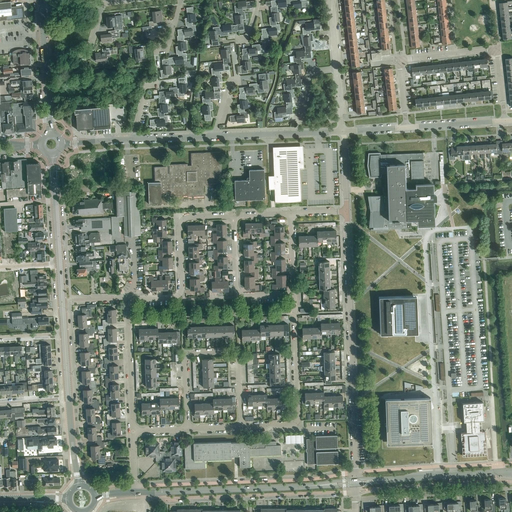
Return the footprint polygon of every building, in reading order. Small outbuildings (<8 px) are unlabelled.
[(307,0),(302,0),(301,0),(301,1),(297,2),(296,0),(289,0),(289,2),(289,5),(293,5),(293,9),(302,8),(302,7),(308,6),(307,0)] [(253,8),(252,1),(246,2),(246,1),(237,2),(238,5),(234,6),(235,12),(238,12),(243,11),(243,8),(246,7),(246,8),(253,8)] [(507,2),(499,3),(500,9),(508,8),(508,7),(508,4),(511,3),(511,1),(507,1),(507,2)] [(0,20),(24,18),(22,6),(11,7),(11,2),(0,2),(0,20)] [(416,10),(415,2),(406,3),(407,11),(416,10)] [(278,13),(277,6),(272,7),(271,7),(271,14),(272,13),(273,17),(269,17),(270,25),(271,25),(276,24),(276,21),(280,21),(279,12),(278,13)] [(447,14),(446,6),(438,7),(439,15),(447,14)] [(511,6),(508,7),(508,8),(500,9),(501,15),(509,14),(509,13),(508,10),(511,9),(511,6)] [(186,8),(187,14),(188,14),(188,18),(185,18),(186,26),(187,26),(193,25),(192,25),(192,22),(196,22),(195,13),(194,13),(193,7),(186,8)] [(417,17),(416,10),(407,11),(408,18),(417,17)] [(130,11),(120,13),(121,19),(132,17),(130,11)] [(158,22),(162,21),(161,11),(153,12),(154,21),(149,21),(149,26),(158,25),(158,22)] [(244,11),(243,11),(238,12),(238,15),(235,15),(236,24),(237,24),(237,25),(238,30),(244,29),(243,23),(242,23),(242,19),(245,19),(244,11)] [(511,12),(509,13),(509,14),(501,15),(502,21),(510,20),(510,19),(509,16),(511,15),(511,12)] [(448,21),(447,14),(439,15),(440,22),(448,21)] [(115,30),(123,29),(122,23),(116,24),(115,16),(106,17),(108,27),(114,26),(115,30)] [(417,25),(417,17),(408,18),(409,26),(417,25)] [(511,18),(510,19),(510,20),(502,21),(502,27),(510,26),(510,25),(510,22),(511,21),(511,18)] [(449,28),(448,21),(440,22),(441,29),(449,28)] [(303,34),(306,34),(311,33),(310,30),(314,29),(314,30),(321,29),(320,23),(314,24),(313,23),(305,24),(305,27),(302,28),(303,34)] [(238,31),(238,30),(237,25),(234,25),(231,25),(231,24),(222,25),(223,29),(220,29),(220,35),(220,36),(228,35),(228,31),(231,31),(231,32),(238,31)] [(279,24),(276,24),(271,25),(272,29),(268,29),(268,28),(261,29),(262,35),(268,35),(269,35),(277,35),(277,31),(280,30),(279,24)] [(195,25),(193,25),(187,26),(188,29),(184,30),(184,29),(177,30),(178,36),(184,35),(185,35),(185,36),(193,35),(193,32),(196,31),(195,25)] [(418,29),(417,25),(409,26),(410,33),(418,32),(421,32),(420,29),(418,29)] [(511,27),(511,25),(510,25),(510,26),(502,27),(503,33),(511,32),(511,31),(510,28),(511,27)] [(147,39),(158,38),(157,29),(152,30),(151,26),(142,27),(143,31),(146,31),(147,39)] [(217,35),(220,35),(220,29),(219,26),(213,27),(213,31),(209,31),(211,39),(212,46),(219,45),(218,38),(217,38),(217,35)] [(450,36),(449,28),(441,29),(441,37),(450,36)] [(119,30),(115,30),(108,31),(108,34),(101,35),(102,42),(112,41),(112,38),(120,37),(119,30)] [(511,31),(511,32),(503,33),(504,39),(511,38),(511,34),(511,33),(511,31)] [(419,39),(418,32),(410,33),(411,40),(419,39)] [(312,33),(311,33),(306,34),(306,37),(303,37),(303,46),(304,46),(305,52),(311,51),(312,51),(311,45),(310,45),(309,41),(313,41),(312,33)] [(184,41),(184,35),(178,36),(177,36),(178,43),(179,42),(179,46),(176,46),(176,54),(178,54),(185,53),(183,53),(183,50),(186,50),(185,41),(184,41)] [(268,41),(268,35),(262,35),(261,35),(262,42),(263,42),(263,45),(260,46),(260,51),(261,54),(267,53),(267,50),(270,49),(269,41),(268,41)] [(451,43),(450,36),(441,37),(442,44),(451,43)] [(420,47),(419,39),(411,40),(411,48),(420,47)] [(260,51),(260,46),(260,44),(252,45),(252,49),(249,49),(249,48),(242,49),(242,52),(243,54),(243,55),(242,55),(248,55),(249,55),(249,56),(258,55),(257,51),(260,51)] [(223,58),(223,64),(229,64),(230,64),(229,57),(228,57),(228,54),(232,53),(231,45),(224,46),(225,49),(221,50),(222,58),(223,58)] [(137,46),(131,47),(130,46),(128,46),(129,53),(131,53),(135,53),(135,58),(136,62),(144,61),(143,48),(138,49),(137,46)] [(110,55),(109,50),(113,50),(113,48),(102,49),(103,52),(95,53),(96,61),(107,60),(107,55),(110,55)] [(31,64),(30,51),(24,52),(23,49),(17,50),(17,52),(12,52),(13,62),(20,62),(20,65),(31,64)] [(311,58),(311,51),(305,52),(304,52),(304,51),(296,52),(296,55),(293,56),(293,62),(296,62),(301,61),(301,58),(305,57),(305,58),(311,58)] [(381,60),(381,55),(380,53),(379,53),(379,51),(377,52),(377,53),(371,54),(372,61),(381,60)] [(186,53),(185,53),(178,54),(178,57),(175,58),(175,57),(168,58),(168,59),(169,64),(175,63),(175,64),(184,63),(183,60),(187,59),(186,53)] [(249,61),(248,55),(242,55),(242,62),(243,62),(244,65),(240,66),(241,74),(247,73),(247,70),(251,69),(250,61),(249,61)] [(169,65),(169,64),(168,59),(162,60),(163,66),(164,66),(164,70),(161,70),(161,78),(168,77),(167,74),(171,74),(170,65),(169,65)] [(303,61),(301,61),(296,62),(297,65),(290,66),(291,71),(294,70),(294,74),(295,74),(296,80),(301,79),(302,79),(301,73),(300,69),(304,69),(303,61)] [(230,70),(229,64),(223,64),(222,64),(222,63),(214,64),(214,68),(211,68),(212,75),(215,74),(220,74),(219,70),(223,70),(223,71),(230,70)] [(221,73),(220,74),(215,74),(215,77),(211,78),(212,86),(213,86),(214,90),(214,92),(220,92),(221,92),(220,85),(219,85),(218,82),(222,81),(221,73)] [(261,84),(257,85),(257,90),(258,93),(264,92),(264,89),(267,88),(267,80),(266,80),(265,73),(258,74),(259,81),(260,81),(261,84)] [(177,89),(177,87),(178,97),(184,96),(184,93),(187,92),(186,84),(185,77),(178,78),(179,85),(180,85),(180,88),(177,89)] [(302,86),(301,79),(296,80),(295,80),(295,79),(286,80),(287,84),(283,84),(284,90),(287,90),(292,89),(292,86),(295,85),(295,86),(302,86)] [(257,90),(257,85),(257,83),(249,84),(249,88),(246,88),(246,87),(239,88),(240,94),(245,94),(246,94),(246,95),(255,94),(254,90),(257,90)] [(178,97),(177,87),(169,88),(169,92),(166,92),(166,91),(159,92),(160,98),(165,98),(166,98),(166,99),(175,98),(174,94),(177,94),(178,97)] [(294,89),(292,89),(287,90),(287,93),(284,93),(285,102),(286,102),(286,108),(292,107),(292,108),(293,107),(292,101),(291,101),(291,97),(294,97),(294,89)] [(220,98),(220,92),(214,92),(213,92),(213,91),(205,92),(205,96),(202,96),(203,103),(206,102),(211,102),(210,98),(214,98),(214,99),(220,98)] [(24,101),(33,100),(33,92),(24,93),(12,93),(12,97),(24,97),(24,101)] [(442,96),(443,104),(450,103),(449,95),(449,92),(442,93),(442,96)] [(246,100),(245,94),(240,94),(239,94),(240,101),(241,104),(237,105),(238,113),(240,112),(245,112),(244,109),(248,108),(247,100),(246,100)] [(166,104),(165,98),(160,98),(159,98),(160,105),(161,108),(157,109),(158,116),(160,116),(167,115),(164,115),(164,113),(168,112),(167,104),(166,104)] [(5,101),(1,102),(1,103),(0,103),(0,115),(0,118),(3,117),(4,133),(13,132),(13,123),(12,123),(12,117),(13,117),(12,101),(5,101)] [(15,103),(12,103),(14,116),(15,116),(16,132),(36,131),(35,121),(33,101),(15,103)] [(212,101),(211,102),(206,102),(206,105),(202,106),(203,114),(204,114),(205,121),(211,120),(211,113),(210,113),(209,110),(213,109),(212,101)] [(78,113),(76,113),(77,130),(94,128),(93,126),(101,126),(101,129),(101,127),(110,126),(110,128),(111,128),(109,107),(74,110),(75,110),(78,110),(78,113)] [(293,114),(292,108),(292,107),(286,108),(285,108),(285,107),(277,108),(277,112),(274,112),(275,118),(283,118),(282,114),(286,114),(293,114)] [(248,111),(245,112),(240,112),(240,116),(236,116),(236,115),(230,116),(230,122),(237,122),(237,123),(245,122),(245,118),(248,118),(248,111)] [(168,122),(167,115),(160,116),(160,120),(156,120),(156,119),(150,120),(150,126),(157,126),(157,127),(165,126),(165,122),(168,122)] [(510,151),(509,143),(503,144),(503,146),(500,146),(500,154),(506,154),(510,154),(510,151)] [(500,154),(500,146),(497,146),(496,144),(490,144),(490,152),(494,152),(494,154),(500,154)] [(464,154),(464,146),(457,147),(457,148),(449,149),(449,159),(456,159),(455,156),(458,156),(458,155),(462,154),(462,160),(465,160),(465,154),(464,154)] [(269,176),(268,176),(269,189),(274,189),(275,202),(301,201),(300,168),(304,168),(303,155),(300,155),(299,148),(280,149),(279,147),(273,147),(274,179),(269,179),(269,176)] [(168,166),(154,167),(155,182),(148,182),(149,204),(167,203),(167,196),(188,195),(188,197),(204,196),(204,184),(221,183),(220,152),(191,153),(191,165),(187,165),(187,164),(168,164),(168,166)] [(382,195),(368,196),(369,211),(369,227),(373,227),(373,229),(370,229),(370,231),(376,230),(376,229),(387,229),(389,229),(390,229),(395,229),(412,228),(411,226),(411,220),(417,219),(417,225),(434,225),(434,200),(437,200),(436,194),(433,194),(433,192),(433,180),(432,180),(424,180),(424,177),(424,174),(423,163),(423,160),(423,153),(380,154),(380,153),(368,153),(367,165),(369,177),(382,177),(382,171),(387,171),(388,197),(382,197),(382,195)] [(27,182),(27,171),(26,160),(18,161),(20,196),(27,196),(26,187),(27,187),(27,182)] [(9,171),(8,161),(3,162),(4,163),(1,163),(2,172),(1,172),(2,181),(10,181),(9,171)] [(20,196),(18,161),(10,161),(11,170),(12,181),(6,181),(7,189),(7,197),(20,196)] [(42,194),(41,179),(40,163),(27,164),(28,194),(42,194)] [(265,199),(264,169),(249,170),(249,176),(248,177),(247,178),(246,178),(246,179),(246,180),(234,180),(235,200),(265,199)] [(124,216),(123,191),(116,192),(116,202),(102,203),(101,199),(79,200),(79,202),(72,202),(73,214),(79,214),(79,215),(103,213),(103,209),(117,208),(117,216),(124,216)] [(141,235),(139,191),(123,191),(124,216),(124,235),(141,235)] [(42,204),(35,204),(35,205),(28,205),(28,208),(31,208),(31,211),(35,211),(35,213),(43,213),(42,204)] [(5,232),(18,231),(17,212),(16,212),(14,208),(4,208),(5,232)] [(110,217),(102,218),(85,219),(78,220),(74,220),(74,227),(80,226),(80,227),(82,226),(83,230),(100,229),(103,228),(111,227),(110,217)] [(152,222),(153,222),(153,225),(156,225),(166,225),(166,219),(159,220),(159,217),(152,217),(152,222)] [(251,233),(251,223),(245,223),(245,230),(243,230),(243,237),(248,237),(248,233),(251,233)] [(262,223),(256,223),(256,233),(257,233),(260,233),(260,237),(265,237),(264,229),(262,229),(262,223)] [(274,229),(274,232),(284,232),(284,227),(277,227),(277,224),(270,224),(270,229),(274,229)] [(204,225),(199,225),(199,235),(202,235),(202,239),(207,239),(207,231),(204,231),(204,225)] [(167,236),(166,230),(156,231),(156,234),(153,234),(153,239),(158,239),(160,239),(160,236),(167,236)] [(227,235),(226,230),(216,230),(217,233),(213,233),(213,238),(220,238),(220,235),(227,235)] [(284,238),(284,232),(274,232),(274,236),(270,236),(271,241),(278,240),(278,238),(284,238)] [(89,235),(89,240),(89,243),(91,243),(100,242),(100,233),(91,233),(89,235)] [(165,238),(160,239),(158,239),(153,239),(148,239),(148,242),(158,242),(158,244),(159,244),(159,247),(162,247),(172,246),(172,241),(165,241),(165,238)] [(220,240),(220,238),(213,238),(213,243),(217,243),(217,246),(227,246),(227,240),(220,240)] [(278,243),(278,240),(271,241),(271,246),(275,245),(275,249),(285,248),(285,243),(278,243)] [(243,244),(244,250),(254,250),(253,246),(257,246),(257,245),(257,243),(257,242),(257,241),(250,241),(250,244),(243,244)] [(45,250),(44,244),(36,245),(36,242),(28,243),(28,251),(45,250)] [(188,246),(189,252),(199,252),(198,248),(203,248),(202,243),(201,243),(199,243),(195,244),(195,246),(188,246)] [(128,250),(126,248),(126,244),(117,245),(117,256),(117,255),(118,263),(118,269),(117,269),(117,271),(119,272),(121,272),(122,272),(128,272),(128,268),(129,268),(129,259),(131,258),(130,255),(129,252),(128,250)] [(172,252),(172,246),(162,247),(162,250),(158,250),(158,255),(166,255),(165,252),(172,252)] [(227,251),(227,246),(217,246),(213,246),(213,254),(221,254),(221,251),(227,251)] [(285,254),(285,248),(275,249),(275,252),(271,252),(271,257),(278,257),(278,254),(285,254)] [(254,253),(254,250),(244,250),(244,255),(250,255),(250,258),(258,257),(258,253),(254,253)] [(45,251),(36,251),(30,251),(31,258),(36,257),(37,261),(45,261),(45,251)] [(89,261),(89,255),(94,254),(93,251),(84,252),(84,253),(76,254),(76,258),(76,259),(76,261),(77,261),(77,262),(89,261)] [(199,255),(199,252),(189,252),(189,258),(195,257),(196,260),(203,260),(203,255),(199,255)] [(221,257),(221,254),(213,254),(213,259),(215,259),(215,262),(218,262),(228,262),(227,256),(221,257)] [(166,257),(166,255),(158,255),(158,260),(162,260),(163,263),(173,262),(172,257),(166,257)] [(258,262),(258,260),(263,260),(263,257),(258,257),(250,258),(251,260),(244,260),(244,266),(254,266),(254,262),(258,262)] [(279,259),(278,257),(271,257),(271,262),(275,262),(275,265),(285,264),(285,259),(279,259)] [(203,264),(203,260),(196,260),(196,262),(189,263),(189,268),(199,268),(199,265),(203,264)] [(96,269),(96,264),(96,261),(79,262),(80,267),(83,267),(83,268),(77,269),(77,275),(87,275),(86,270),(87,270),(87,271),(93,270),(96,269)] [(173,268),(173,262),(163,263),(163,266),(159,266),(159,268),(159,271),(166,271),(166,268),(173,268)] [(228,267),(228,262),(218,262),(218,265),(214,266),(214,271),(221,270),(221,268),(228,267)] [(286,270),(285,264),(275,265),(276,268),(272,268),(272,273),(279,273),(279,270),(286,270)] [(254,269),(254,266),(244,266),(244,272),(251,271),(251,274),(258,274),(258,269),(254,269)] [(199,271),(199,268),(189,268),(189,274),(196,273),(196,276),(204,276),(203,271),(199,271)] [(279,275),(279,273),(272,273),(272,278),(276,278),(276,281),(286,281),(286,275),(279,275)] [(258,278),(258,274),(251,274),(251,276),(244,277),(245,282),(255,282),(255,279),(258,278)] [(157,290),(157,280),(153,280),(153,276),(148,276),(149,284),(151,284),(151,290),(157,290)] [(165,280),(162,280),(162,290),(168,290),(168,283),(170,283),(170,276),(165,276),(165,280)] [(204,281),(204,276),(196,276),(196,279),(190,279),(190,284),(200,284),(200,281),(204,281)] [(286,286),(286,281),(276,281),(276,284),(272,284),(272,289),(280,289),(280,286),(286,286)] [(259,287),(259,285),(255,285),(255,282),(245,282),(245,288),(251,287),(252,290),(259,290),(259,289),(259,287)] [(200,287),(200,284),(190,284),(190,290),(197,290),(197,292),(204,292),(204,287),(200,287)] [(418,296),(379,297),(380,335),(415,334),(418,333),(418,296)] [(30,303),(29,303),(30,303),(30,308),(30,309),(30,310),(30,314),(42,313),(41,308),(48,308),(47,302),(30,303)] [(109,306),(102,307),(102,312),(104,312),(107,312),(107,316),(116,316),(116,312),(116,309),(109,310),(109,306)] [(86,317),(91,317),(91,311),(82,312),(82,315),(78,315),(78,321),(87,321),(86,317)] [(116,322),(116,316),(107,316),(107,320),(103,320),(103,326),(110,325),(110,322),(116,322)] [(22,318),(12,319),(12,324),(22,324),(32,323),(33,329),(37,329),(39,326),(39,325),(40,325),(42,325),(42,324),(49,324),(48,317),(38,317),(22,318)] [(87,325),(87,321),(78,321),(79,328),(85,327),(85,330),(94,330),(94,326),(92,326),(92,324),(87,325)] [(110,328),(110,325),(103,326),(103,331),(108,331),(108,335),(117,334),(116,328),(110,328)] [(144,339),(144,329),(139,329),(139,332),(136,332),(136,340),(144,339)] [(93,335),(92,333),(95,333),(94,330),(85,330),(86,333),(79,334),(80,340),(88,339),(88,340),(89,339),(89,336),(93,335)] [(180,331),(176,331),(172,332),(172,343),(177,342),(177,345),(180,345),(180,331)] [(117,341),(117,334),(108,335),(108,339),(103,339),(104,344),(110,344),(110,341),(117,341)] [(88,343),(88,340),(88,339),(80,340),(80,346),(87,346),(87,349),(94,348),(93,343),(88,343)] [(50,345),(45,345),(45,344),(39,344),(40,352),(43,352),(51,351),(50,345)] [(111,347),(110,344),(104,344),(104,350),(109,350),(109,354),(117,353),(117,347),(111,347)] [(94,354),(94,348),(87,349),(87,352),(80,352),(81,359),(89,358),(89,354),(94,354)] [(118,359),(117,353),(109,354),(109,357),(104,358),(104,363),(111,363),(111,360),(118,359)] [(156,363),(156,358),(152,359),(152,355),(145,355),(145,359),(145,364),(156,363)] [(467,355),(469,384),(477,384),(476,370),(471,370),(471,371),(469,371),(468,366),(470,366),(470,363),(475,363),(475,360),(476,360),(475,355),(467,355)] [(95,362),(91,362),(91,358),(89,358),(81,359),(81,365),(88,365),(88,368),(95,367),(95,362)] [(111,366),(111,363),(104,363),(105,369),(110,368),(110,372),(118,372),(118,366),(111,366)] [(95,373),(95,367),(88,368),(88,371),(82,371),(82,377),(91,377),(90,373),(95,373)] [(119,378),(118,372),(110,372),(110,376),(105,376),(105,382),(112,382),(112,379),(119,378)] [(336,380),(335,375),(333,375),(324,375),(325,380),(325,384),(331,384),(331,380),(336,380)] [(91,381),(91,377),(82,377),(83,384),(89,383),(89,386),(96,386),(96,380),(91,381)] [(281,382),(280,377),(269,377),(269,378),(270,382),(270,386),(275,386),(275,382),(281,382)] [(27,383),(21,383),(19,383),(19,379),(16,379),(16,383),(18,383),(18,392),(24,392),(24,389),(27,389),(27,383)] [(12,393),(12,385),(12,383),(7,383),(7,380),(4,380),(4,383),(4,384),(6,384),(6,393),(12,393)] [(112,385),(112,382),(105,382),(106,387),(110,387),(111,391),(119,391),(119,384),(112,385)] [(97,391),(96,386),(89,386),(90,389),(83,390),(83,396),(92,396),(93,396),(93,392),(97,391)] [(111,395),(106,395),(106,399),(106,401),(113,400),(113,397),(119,397),(119,391),(111,391),(111,395)] [(92,400),(92,396),(83,396),(84,403),(90,402),(91,405),(92,405),(98,405),(99,404),(99,401),(97,401),(97,399),(92,400)] [(430,397),(386,399),(388,443),(432,441),(430,409),(433,407),(431,405),(432,404),(432,403),(432,402),(431,401),(430,401),(430,398),(430,397)] [(232,402),(232,398),(227,398),(227,409),(229,409),(229,411),(230,412),(234,412),(234,411),(234,409),(236,409),(235,402),(232,402)] [(113,400),(106,401),(106,406),(109,406),(111,406),(111,410),(120,409),(120,403),(113,403),(113,400)] [(485,440),(485,431),(479,431),(479,421),(484,420),(483,402),(462,403),(464,422),(469,421),(469,425),(468,425),(468,426),(468,427),(468,428),(469,428),(470,432),(461,432),(461,442),(463,441),(464,454),(485,453),(484,440),(485,440)] [(100,410),(99,404),(98,405),(92,405),(93,408),(86,409),(86,415),(95,414),(95,410),(100,410)] [(15,419),(14,414),(12,414),(11,409),(5,410),(6,417),(10,417),(10,420),(15,419)] [(108,414),(107,414),(107,419),(114,419),(114,416),(120,416),(120,409),(111,410),(109,410),(108,414)] [(101,423),(100,418),(95,418),(95,414),(86,415),(87,421),(94,421),(94,424),(101,423)] [(114,422),(114,419),(107,419),(107,425),(112,425),(112,429),(121,428),(120,422),(114,422)] [(101,429),(101,423),(94,424),(94,427),(87,427),(88,434),(96,433),(96,429),(101,429)] [(56,434),(56,427),(47,428),(41,428),(40,426),(32,427),(32,430),(37,429),(37,433),(38,434),(41,434),(42,433),(46,432),(48,431),(48,434),(56,434)] [(121,435),(121,428),(112,429),(112,432),(107,433),(108,438),(115,438),(114,435),(121,435)] [(97,437),(96,433),(88,434),(88,440),(95,439),(95,443),(97,442),(102,442),(102,436),(97,437)] [(285,443),(303,442),(302,434),(285,435),(285,443)] [(336,451),(335,448),(337,448),(337,435),(316,436),(316,438),(306,439),(307,464),(317,464),(338,463),(338,451),(336,451)] [(37,438),(27,439),(27,446),(32,446),(38,445),(38,449),(43,449),(42,445),(48,445),(48,448),(53,448),(53,445),(57,444),(56,441),(57,440),(57,439),(56,438),(48,438),(41,438),(37,438)] [(250,456),(281,455),(281,445),(276,445),(276,441),(250,442),(250,441),(239,441),(239,442),(231,443),(231,442),(194,443),(194,444),(185,445),(185,469),(205,468),(205,460),(232,459),(231,456),(239,456),(240,467),(250,466),(250,456)] [(104,447),(104,445),(104,442),(102,442),(97,442),(97,445),(91,446),(91,452),(100,452),(99,448),(104,447)] [(182,455),(181,442),(173,442),(173,448),(167,454),(169,456),(179,455),(182,455)] [(165,452),(164,452),(159,452),(159,443),(146,443),(146,456),(156,456),(156,460),(157,461),(165,452)] [(100,455),(100,452),(91,452),(92,459),(98,458),(99,464),(105,464),(105,455),(100,455)] [(179,461),(179,455),(169,456),(167,454),(165,452),(157,461),(158,462),(162,462),(163,471),(175,471),(175,461),(179,461)] [(58,460),(44,460),(44,465),(44,471),(47,471),(51,470),(55,470),(55,468),(58,467),(58,460)] [(60,484),(60,479),(58,479),(58,478),(53,478),(53,477),(43,478),(44,485),(53,485),(53,484),(60,484)] [(504,511),(510,511),(509,504),(506,504),(506,498),(499,499),(500,509),(504,508),(504,511)] [(489,511),(494,511),(494,505),(491,505),(491,499),(484,500),(485,510),(489,509),(489,511)] [(474,511),(479,511),(480,506),(477,506),(476,500),(469,501),(470,511),(474,510),(474,511)] [(461,507),(461,501),(458,501),(458,503),(452,503),(453,511),(457,511),(459,511),(458,508),(461,507)] [(453,511),(452,503),(447,503),(447,502),(444,502),(444,509),(447,508),(447,511),(453,511)] [(439,504),(433,504),(433,511),(439,511),(439,509),(442,509),(442,503),(438,503),(439,504)]
